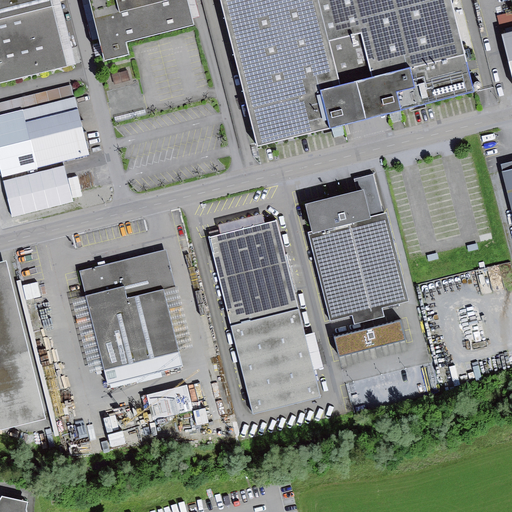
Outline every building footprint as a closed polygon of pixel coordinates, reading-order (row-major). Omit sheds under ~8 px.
[(0,0),(0,83),(68,67),(50,0),(0,0)] [(50,0),(68,67),(76,65),(59,0),(50,0)] [(82,0),(93,41),(98,40),(88,0),(187,0),(192,19),(199,17),(195,0),(82,0)] [(88,0),(98,40),(104,64),(129,58),(126,44),(194,28),(192,19),(187,0),(88,0)] [(341,92),(317,0),(220,0),(219,0),(257,149),(338,129),(365,122),(357,88),(341,92)] [(475,94),(451,0),(317,0),(341,92),(357,88),(365,122),(396,114),(475,94)] [(511,33),(503,36),(511,73),(511,33)] [(128,70),(111,74),(114,85),(130,81),(128,70)] [(92,159),(73,88),(0,107),(0,173),(12,219),(74,203),(64,166),(92,159)] [(511,162),(501,166),(503,173),(511,170),(511,162)] [(511,170),(503,173),(511,209),(511,170)] [(359,194),(307,207),(313,233),(309,234),(331,323),(353,317),(355,326),(385,318),(383,309),(410,302),(388,213),(383,214),(374,175),(355,180),(359,194)] [(219,226),(221,235),(266,224),(263,215),(219,226)] [(221,235),(209,239),(254,415),(321,398),(314,370),(305,336),(276,222),(266,224),(221,235)] [(477,243),(467,246),(468,252),(479,249),(477,243)] [(166,250),(80,272),(86,297),(105,370),(109,385),(183,366),(179,352),(163,291),(175,288),(166,250)] [(7,263),(0,264),(0,430),(2,431),(45,419),(7,263)] [(177,287),(175,288),(163,291),(179,352),(193,349),(177,287)] [(105,370),(86,297),(72,301),(90,374),(105,370)] [(400,323),(335,339),(340,358),(405,341),(400,323)] [(315,334),(305,336),(314,370),(324,367),(315,334)] [(187,386),(147,396),(153,421),(193,411),(187,386)] [(196,405),(197,424),(210,423),(208,404),(196,405)] [(103,414),(105,430),(119,428),(117,412),(103,414)] [(0,511),(26,511),(28,504),(4,500),(0,506),(0,511)]
